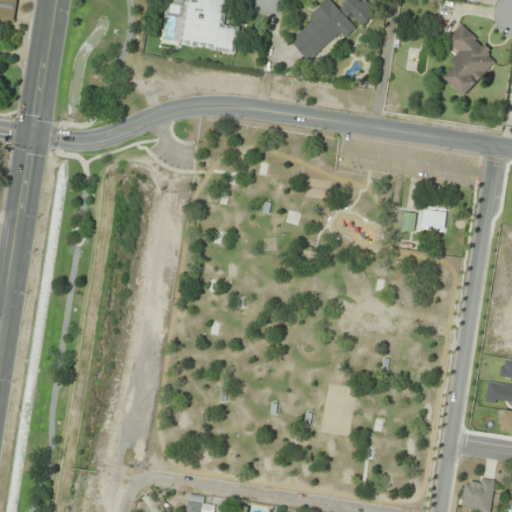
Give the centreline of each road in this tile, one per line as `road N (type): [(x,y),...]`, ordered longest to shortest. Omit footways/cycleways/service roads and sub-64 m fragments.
road 1 (secondary): [(494,147),(233,107),(179,110),(76,142),(0,131)]
road 2 (tertiary): [(437,511),(494,147)]
road 3 (secondary): [(54,0),(0,361)]
